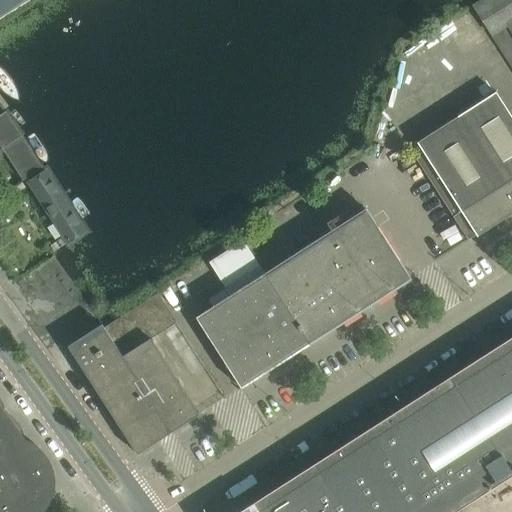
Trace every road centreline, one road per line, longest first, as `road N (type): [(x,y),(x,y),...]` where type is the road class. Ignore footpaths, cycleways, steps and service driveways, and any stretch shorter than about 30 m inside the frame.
road 1 (unclassified): [(168,511),(511,288)]
road 2 (tertiary): [(152,511),(0,304)]
road 3 (tertiary): [(0,345),(121,511)]
